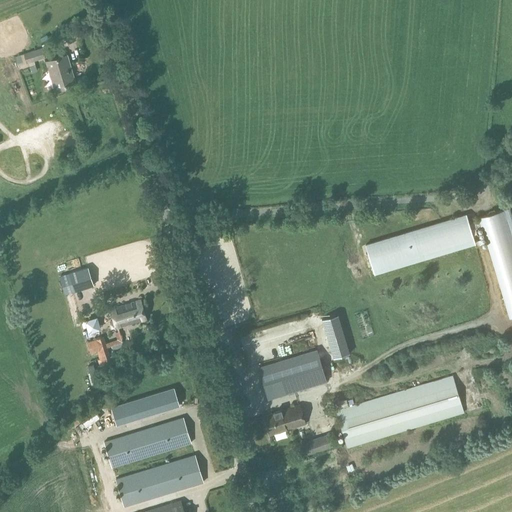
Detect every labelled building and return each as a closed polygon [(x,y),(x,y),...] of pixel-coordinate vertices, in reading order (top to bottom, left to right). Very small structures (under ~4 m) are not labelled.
[(36,50),(35,46),(23,50),(26,64),(46,58),(43,47),(36,50)] [(76,83),(68,55),(46,62),(55,90),(76,83)] [(466,215),(366,245),(374,274),(475,244),(471,228),(482,225),(510,318),(511,317),(511,219),(509,208),(480,217),(480,219),(469,223),(466,215)] [(87,268),(60,277),(65,295),(93,286),(87,268)] [(146,319),(140,300),(111,309),(115,321),(111,322),(113,328),(117,327),(117,328),(146,319)] [(110,357),(110,356),(104,336),(93,340),(87,342),(90,353),(97,351),(100,360),(98,360),(99,365),(112,362),(110,357)] [(253,352),(262,350),(260,340),(251,342),(253,352)] [(326,381),(317,351),(259,368),(268,398),(326,381)] [(452,377),(337,412),(348,446),(462,412),(452,377)] [(116,423),(180,405),(175,388),(111,406),(116,423)] [(305,424),(300,405),(264,415),(270,434),(305,424)] [(184,417),(127,435),(104,442),(112,467),(134,460),(192,443),(184,417)] [(334,446),(330,433),(301,443),(305,456),(334,446)] [(116,479),(124,506),(141,501),(141,502),(203,482),(195,455),(136,472),(136,473),(116,479)] [(346,466),(348,472),(354,470),(352,463),(346,466)] [(184,511),(181,501),(142,511),(184,511)]
